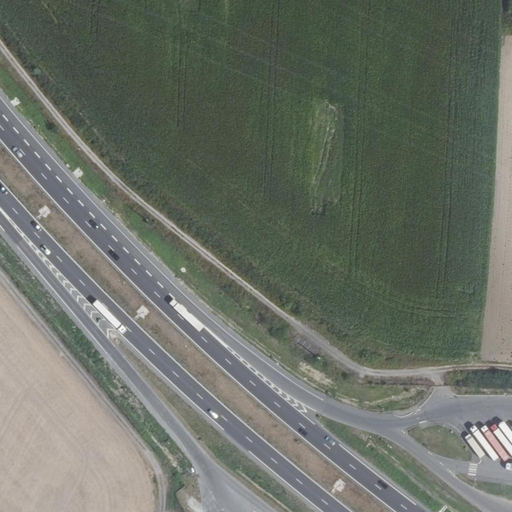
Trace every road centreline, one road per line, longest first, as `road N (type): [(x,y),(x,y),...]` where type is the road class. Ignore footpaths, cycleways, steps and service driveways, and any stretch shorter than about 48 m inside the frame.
road 1 (track): [(0,49),(63,132),(139,211),(353,370)]
road 2 (motorway): [(0,194),(159,363),(334,511)]
road 3 (motorway): [(0,217),(213,480)]
road 4 (motorway): [(406,511),(185,317)]
road 5 (motorway): [(185,317),(0,117)]
road 6 (track): [(161,472),(0,271)]
road 7 (motorway): [(376,421),(310,395),(220,325),(185,317)]
